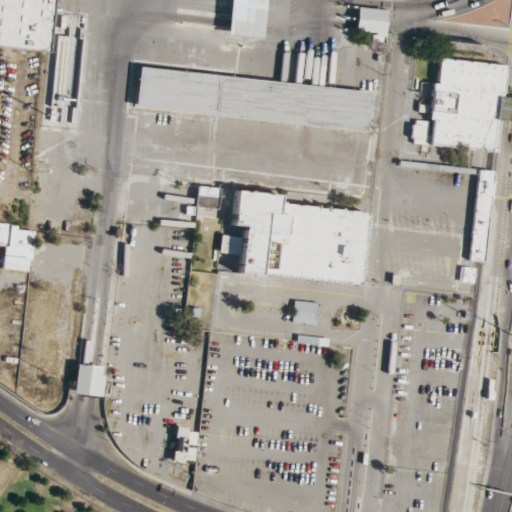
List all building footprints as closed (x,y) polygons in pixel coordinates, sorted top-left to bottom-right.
[(50,0),(0,0),(0,36),(46,41),(50,0)] [(262,0),(262,1),(259,38),(225,34),(227,0),(262,0)] [(383,35),(386,11),(357,7),(353,31),(383,35)] [(495,150),(498,119),(494,119),(496,93),(502,94),(505,65),(438,59),(436,84),(431,83),(426,145),(495,150)] [(134,108),(227,117),(229,106),(234,107),(235,96),(240,97),(241,82),(234,81),(234,77),(138,67),(134,108)] [(364,133),(368,92),(317,87),(313,127),(364,133)] [(493,171),(476,170),(468,258),(484,260),(493,171)] [(365,211),(277,204),(278,195),(233,191),(230,226),(241,227),(240,237),(219,236),(217,265),(237,267),(236,274),(317,280),(318,260),(331,261),(333,237),(362,239),(365,211)] [(0,243),(4,243),(1,270),(26,272),(27,258),(30,259),(32,231),(17,229),(17,225),(0,223),(0,243)] [(290,322),(314,325),(317,303),(293,300),(290,322)] [(102,366),(74,364),(73,397),(100,398),(102,366)] [(175,429),(173,462),(193,463),(194,430),(175,429)]
